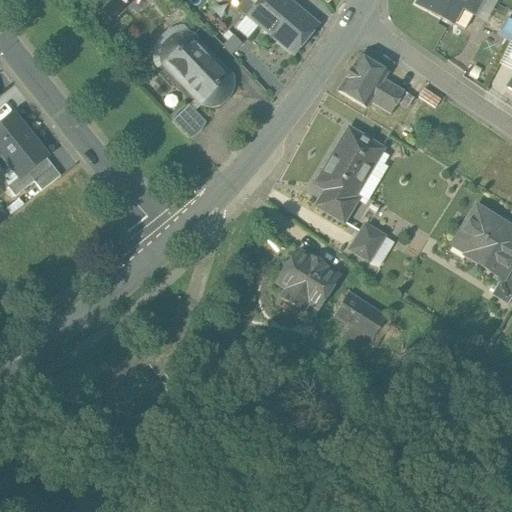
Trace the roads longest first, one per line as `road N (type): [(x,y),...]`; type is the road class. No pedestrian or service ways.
road 1 (unclassified): [(178,233),(0,26)]
road 2 (tertiary): [(0,372),(178,233)]
road 3 (tertiary): [(217,198),(259,153),(353,20)]
road 4 (residential): [(511,125),(353,20)]
